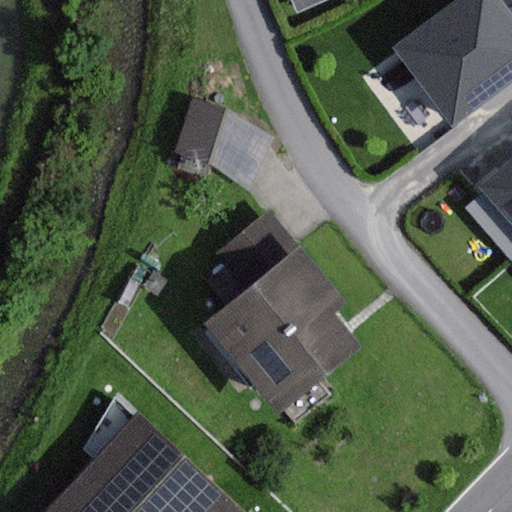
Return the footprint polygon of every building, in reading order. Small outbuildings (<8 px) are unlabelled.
[(302,0),(308,12),(334,0),(302,0)] [(511,16),(499,0),(449,0),(389,47),(449,125),(511,76),(511,16)] [(236,105),(203,94),(185,149),(218,160),(236,105)] [(511,148),(473,182),(511,227),(511,148)] [(385,303),(311,231),(304,238),(271,206),(234,244),(267,276),(219,325),(294,397),(385,303)] [(244,511),(252,504),(234,489),(239,483),(146,407),(59,511),(244,511)]
